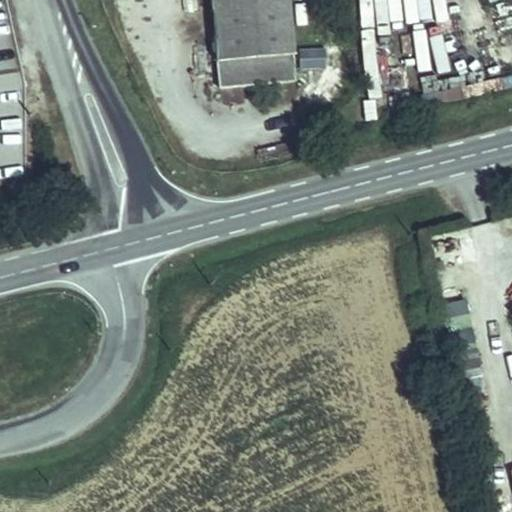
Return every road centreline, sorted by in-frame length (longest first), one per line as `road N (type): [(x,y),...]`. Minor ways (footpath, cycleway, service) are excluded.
road 1 (secondary): [(511,141),(118,249)]
road 2 (unclassified): [(46,0),(118,249)]
road 3 (unclassified): [(0,431),(65,412),(109,367),(128,300),(118,249)]
road 4 (secondary): [(118,249),(0,278)]
